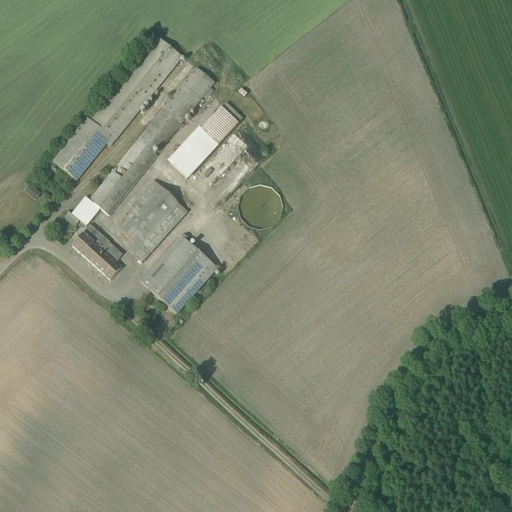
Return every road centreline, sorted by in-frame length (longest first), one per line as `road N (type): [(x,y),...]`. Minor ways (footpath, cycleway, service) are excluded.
road 1 (track): [(123,311),(344,511)]
road 2 (track): [(511,311),(439,346),(395,406),(351,511)]
road 3 (unclassified): [(0,270),(28,246),(49,247),(123,311)]
